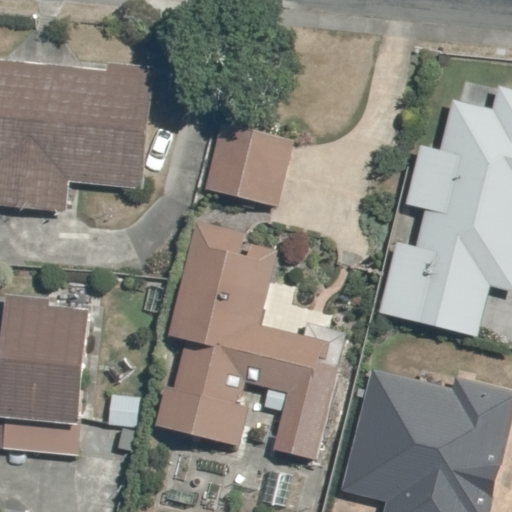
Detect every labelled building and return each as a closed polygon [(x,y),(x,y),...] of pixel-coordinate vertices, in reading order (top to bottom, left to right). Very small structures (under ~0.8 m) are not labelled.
[(0,60),(0,204),(70,211),(73,182),(154,190),(165,77),(0,60)] [(511,87),(506,87),(502,108),(459,100),(450,151),(425,146),(414,206),(430,209),(423,248),(399,244),(386,315),(483,333),(493,285),(511,288),(511,87)] [(296,134),(253,125),(238,199),(280,208),(296,134)] [(294,255),(193,241),(166,427),(243,439),(251,390),(266,392),(264,408),(280,411),(275,450),(322,457),(339,340),(342,316),(286,308),(294,255)] [(86,424),(136,428),(139,395),(106,393),(113,309),(25,302),(0,299),(0,447),(84,454),(86,424)] [(390,511),(485,511),(492,481),(506,484),(511,450),(511,393),(371,367),(348,491),(392,500),(390,511)]
